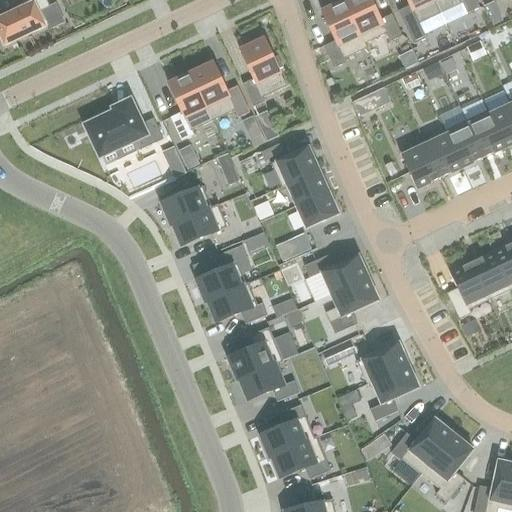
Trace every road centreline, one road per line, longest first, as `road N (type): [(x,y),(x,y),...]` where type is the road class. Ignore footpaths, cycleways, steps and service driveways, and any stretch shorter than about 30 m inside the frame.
road 1 (residential): [(232,511),(123,245),(95,220),(0,171)]
road 2 (residential): [(284,0),(375,248)]
road 3 (residential): [(0,103),(220,0)]
road 4 (residential): [(511,427),(456,394),(385,271)]
road 5 (residential): [(511,185),(375,248)]
